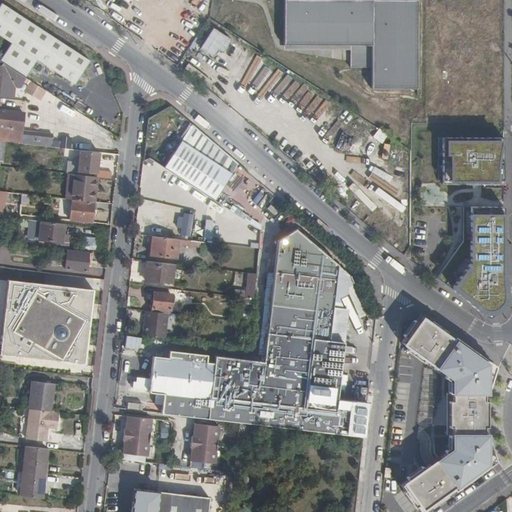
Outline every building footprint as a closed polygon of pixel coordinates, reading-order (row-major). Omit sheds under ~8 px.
[(199,0),(190,18),(202,25),(215,0),(199,0)] [(418,1),(285,1),(285,47),(349,47),(349,67),(372,67),(372,90),(418,90),(418,1)] [(0,34),(14,44),(8,53),(34,70),(40,60),(78,85),(93,61),(4,4),(0,10),(0,34)] [(228,33),(216,53),(228,61),(233,54),(238,57),(246,44),(228,33)] [(213,41),(206,51),(212,55),(219,45),(213,41)] [(34,70),(8,53),(3,61),(29,77),(34,70)] [(29,77),(3,61),(3,62),(3,66),(2,74),(0,90),(0,93),(0,95),(14,97),(15,82),(22,82),(27,80),(29,77)] [(24,114),(0,110),(0,139),(20,142),(22,130),(24,114)] [(216,199),(240,155),(162,113),(162,114),(171,119),(163,132),(171,136),(176,128),(183,132),(163,170),(216,199)] [(373,138),(381,143),(386,134),(378,129),(373,138)] [(20,143),(59,148),(59,141),(53,140),(53,134),(22,130),(20,142),(20,143)] [(504,137),(442,137),(443,179),(503,179),(504,137)] [(363,152),(377,158),(382,145),(368,139),(363,152)] [(97,171),(99,152),(80,150),(79,158),(74,157),(73,163),(78,164),(77,173),(97,175),(97,171)] [(111,172),(97,171),(97,175),(96,178),(110,180),(111,172)] [(72,200),(94,202),(95,191),(102,192),(102,188),(96,188),(96,178),(74,175),(73,185),(66,185),(66,188),(73,188),(72,200)] [(28,204),(29,195),(15,194),(15,204),(28,204)] [(92,223),(94,202),(72,200),(70,219),(79,220),(79,222),(92,223)] [(504,205),(464,206),(464,240),(437,278),(492,316),(504,299),(504,205)] [(64,235),(65,225),(42,222),(41,241),(63,243),(64,235)] [(279,239),(272,287),(335,295),(337,263),(295,229),(279,239)] [(439,259),(440,232),(414,231),(413,258),(439,259)] [(205,242),(153,236),(151,254),(177,258),(178,245),(204,248),(205,242)] [(87,272),(89,254),(67,251),(66,257),(66,264),(69,265),(68,270),(87,272)] [(174,264),(147,260),(144,279),(172,282),(174,264)] [(245,290),(245,297),(254,298),(256,273),(247,272),(245,290)] [(95,289),(10,279),(1,353),(86,364),(95,289)] [(221,410),(222,405),(303,414),(304,406),(335,409),(337,397),(343,341),(329,339),(335,295),(272,287),(263,360),(214,354),(213,362),(153,355),(149,390),(164,392),(195,396),(193,407),(221,410)] [(153,300),(152,311),(167,313),(170,313),(172,300),(174,300),(175,292),(172,292),(172,294),(154,292),(153,295),(148,294),(147,300),(153,300)] [(152,311),(146,311),(144,335),(165,338),(167,313),(152,311)] [(499,367),(423,315),(403,343),(449,375),(446,452),(401,485),(420,511),(423,511),(497,459),(492,444),(488,426),(487,412),(489,394),(493,379),(499,367)] [(125,336),(124,348),(139,350),(141,338),(125,336)] [(33,379),(29,409),(52,411),(56,382),(33,379)] [(195,396),(164,392),(161,412),(364,436),(367,402),(337,397),(335,409),(304,406),(303,414),(222,405),(221,410),(193,407),(195,396)] [(57,427),(58,412),(52,411),(29,409),(26,438),(46,440),(48,426),(57,427)] [(130,435),(150,437),(152,418),(128,415),(126,428),(125,427),(124,431),(130,432),(130,435)] [(198,442),(217,444),(219,425),(195,423),(194,434),(192,434),(191,439),(198,440),(198,442)] [(148,455),(150,437),(130,435),(130,437),(123,437),(123,441),(124,441),(123,452),(148,455)] [(215,463),(217,444),(198,442),(198,444),(191,443),(191,448),(192,448),(190,460),(215,463)] [(23,471),(45,473),(48,449),(26,446),(23,471)] [(21,496),(42,498),(45,473),(23,471),(21,496)] [(235,475),(233,496),(245,497),(247,476),(235,475)] [(134,488),(130,511),(207,511),(209,497),(134,488)]
